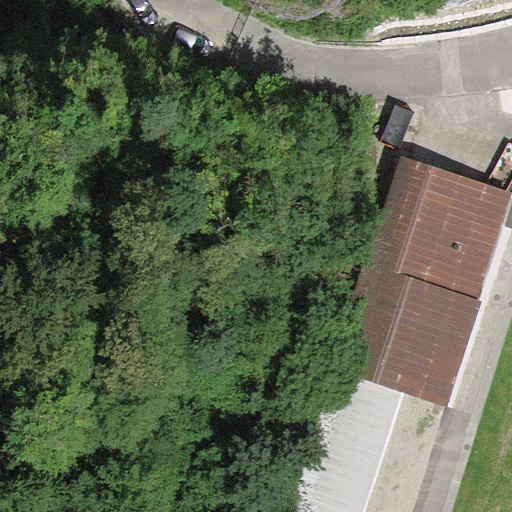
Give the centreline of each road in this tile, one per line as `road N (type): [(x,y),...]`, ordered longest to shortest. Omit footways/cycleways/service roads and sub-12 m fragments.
road 1 (track): [(511,49),(323,62),(224,39),(187,0)]
road 2 (track): [(511,271),(430,511)]
